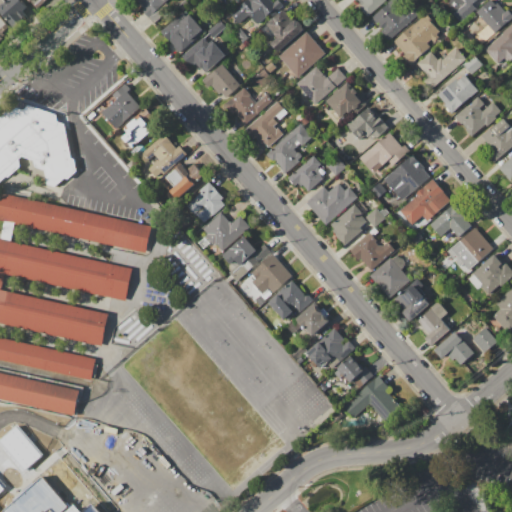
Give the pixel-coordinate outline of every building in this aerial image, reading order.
[(0,14),(0,0),(2,0),(3,1),(4,0),(5,2),(7,0),(19,0),(31,12),(12,29),(7,23),(7,22),(0,14)] [(46,0),(36,9),(28,0),(46,0)] [(166,0),(159,7),(164,13),(153,23),(142,11),(144,9),(135,0),(166,0)] [(240,5),(245,0),(269,0),(272,3),(275,0),(277,0),(283,6),(271,16),(269,14),(257,24),(240,5)] [(386,0),(367,17),(359,7),(361,5),(356,0),(386,0)] [(371,18),(391,0),(406,0),(419,15),(389,41),(380,32),(382,30),(378,26),(379,25),(377,23),(376,24),(371,18)] [(475,0),(472,3),(476,8),(460,22),(454,14),(465,4),(464,2),(465,1),(464,0),(475,0)] [(476,12),(490,0),(495,5),(497,3),(504,12),(507,10),(511,15),(511,17),(495,33),(476,12)] [(204,32),(179,53),(174,47),(169,40),(168,41),(160,32),(185,10),(204,32)] [(304,29),(278,52),(267,40),(274,35),(265,25),(283,10),(293,21),(295,19),(304,29)] [(393,42),(413,24),(414,24),(420,19),(419,19),(425,13),(431,19),(430,20),(440,31),(437,34),(440,38),(434,43),(431,40),(427,44),(430,47),(409,65),(402,57),(404,55),(393,42)] [(233,20),(227,25),(222,19),(227,14),(233,20)] [(0,18),(8,27),(2,33),(6,37),(0,42),(0,18)] [(224,27),(211,38),(206,33),(220,21),(224,27)] [(511,23),(511,57),(507,62),(503,59),(497,64),(485,50),(503,34),(501,33),(511,23)] [(247,38),(241,44),(232,34),(239,28),(247,38)] [(325,54),(297,78),(278,56),(306,32),(325,54)] [(228,52),(204,74),(195,63),(190,67),(181,56),(203,38),(208,44),(214,39),(218,44),(220,42),(228,52)] [(465,59),(435,86),(416,64),(430,52),(437,60),(440,58),(442,60),(456,48),(465,59)] [(470,75),(462,65),(473,55),(481,65),(470,75)] [(270,73),(265,68),(271,62),(276,68),(270,73)] [(221,64),(239,85),(225,98),(220,92),(218,94),(210,85),(207,88),(201,81),(221,64)] [(345,78),(315,105),(296,84),(316,67),(326,78),(337,68),(345,78)] [(259,87),(252,79),(263,69),(270,76),(259,87)] [(437,95),(456,79),(457,80),(463,75),(477,90),(451,113),(444,105),(445,104),(437,95)] [(125,84),(130,89),(127,92),(140,107),(115,129),(101,113),(116,100),(112,95),(125,84)] [(366,104),(344,123),(325,101),(328,98),(330,101),(347,86),(351,90),(353,87),(358,92),(355,94),(359,98),(360,97),(366,104)] [(272,101),(244,125),(233,113),(231,115),(222,105),(243,87),(256,102),(265,93),(272,101)] [(454,117),(466,106),(467,107),(472,103),(471,102),(478,96),(484,104),(479,108),(482,112),(493,102),(501,111),(494,117),(495,118),(486,127),(485,125),(471,137),(465,129),(466,129),(461,123),(460,124),(454,117)] [(277,102),(283,109),(272,118),(277,123),(273,126),(275,129),(277,128),(283,134),(268,148),(263,142),(260,144),(254,137),(253,139),(245,129),(277,102)] [(0,121),(1,121),(0,118),(7,112),(10,114),(17,108),(24,110),(28,106),(55,115),(56,122),(63,125),(69,159),(73,160),(75,172),(66,179),(63,178),(53,187),(47,185),(43,170),(34,168),(33,161),(21,157),(18,159),(19,167),(7,177),(3,178),(0,180),(0,235),(3,222),(0,221),(0,197),(1,193),(150,226),(144,253),(14,224),(9,242),(132,270),(125,300),(4,272),(0,291),(107,314),(100,346),(0,324),(0,337),(95,359),(89,381),(0,360),(0,121)] [(145,108),(155,119),(149,125),(152,129),(127,151),(118,141),(128,132),(123,127),(145,108)] [(367,108),(386,129),(374,139),(370,134),(366,138),(364,136),(360,140),(347,125),(367,108)] [(511,146),(494,163),(487,155),(493,150),(481,136),(503,117),(511,126),(511,128),(511,129),(511,130),(511,146)] [(300,124),(311,137),(301,146),(299,144),(293,149),(297,153),(298,152),(302,156),(297,160),(300,164),(286,176),(274,162),(273,163),(265,154),(300,124)] [(359,158),(369,149),(369,150),(389,133),(401,147),(404,145),(409,151),(391,166),(387,161),(381,166),(378,162),(369,170),(359,158)] [(186,154),(158,179),(149,168),(158,160),(154,155),(144,163),(138,156),(164,134),(176,148),(179,146),(186,154)] [(349,151),(361,141),(368,148),(356,158),(349,151)] [(429,177),(410,194),(406,190),(400,195),(393,187),(399,182),(391,172),(411,155),(419,163),(418,164),(429,177)] [(313,156),(320,164),(317,167),(318,169),(317,170),(321,175),(320,176),(322,179),(307,192),(299,182),(295,186),(288,178),(313,156)] [(498,169),(511,156),(511,182),(511,183),(498,169)] [(335,175),(328,167),(337,159),(344,167),(335,175)] [(199,171),(177,190),(166,178),(181,165),(186,170),(193,164),(199,171)] [(432,180),(450,200),(426,222),(421,216),(411,225),(399,211),(416,196),(415,194),(432,180)] [(203,223),(195,214),(199,210),(189,199),(208,182),(223,198),(220,200),(224,205),(203,223)] [(357,197),(325,225),(305,203),(324,187),(328,192),(338,183),(345,191),(348,187),(357,197)] [(370,190),(379,183),(386,191),(377,199),(370,190)] [(343,245),(331,232),(334,229),(330,225),(354,205),(359,201),(366,210),(360,215),(365,221),(358,228),(361,230),(343,245)] [(471,226),(458,238),(450,229),(440,237),(430,225),(453,204),(464,216),(463,217),(471,226)] [(365,217),(375,208),(379,212),(383,208),(387,213),(383,217),(385,218),(374,228),(365,217)] [(202,229),(220,213),(230,224),(239,216),(249,227),(222,252),(214,243),(212,245),(204,235),(206,234),(202,229)] [(493,248),(465,273),(455,261),(457,258),(454,255),(452,257),(447,252),(475,227),(493,248)] [(394,250),(371,271),(360,258),(358,260),(350,251),(370,233),(377,241),(375,242),(378,246),(382,246),(387,242),(394,250)] [(244,237),(256,251),(264,244),(270,252),(236,282),(228,272),(232,269),(221,256),(244,237)] [(292,276),(271,294),(272,295),(259,306),(254,300),(261,293),(251,282),(254,279),(250,274),(273,254),(292,276)] [(409,280),(389,298),(369,276),(390,258),(391,259),(397,254),(406,264),(400,270),(409,280)] [(511,270),(511,276),(501,287),(499,285),(488,294),(480,286),(477,290),(467,279),(473,275),(472,273),(494,254),(500,261),(502,259),(511,270)] [(291,280),(304,295),(306,293),(308,296),(313,292),(316,296),(295,315),(293,311),(283,320),(268,303),(278,294),(277,293),(291,280)] [(411,284),(429,304),(409,321),(401,312),(403,311),(393,299),(411,284)] [(511,287),(511,331),(508,335),(492,316),(500,309),(495,303),(511,287)] [(437,301),(447,313),(440,319),(450,330),(431,346),(425,338),(429,335),(417,321),(431,309),(430,308),(437,301)] [(330,322),(310,339),(294,320),(313,302),(330,322)] [(267,314),(261,318),(256,312),(261,307),(267,314)] [(472,339),(485,327),(498,342),(484,354),(472,339)] [(334,328),(345,340),(342,343),(343,345),(348,341),(355,349),(331,370),(326,364),(319,370),(305,354),(334,328)] [(433,350),(454,331),(474,353),(460,366),(454,359),(452,361),(446,355),(441,359),(433,350)] [(351,357),(362,369),(365,366),(375,378),(361,390),(353,380),(348,384),(342,377),(339,379),(334,373),(338,370),(337,369),(351,357)] [(0,373),(79,391),(73,416),(0,399),(0,373)] [(343,406),(378,375),(389,388),(386,391),(402,409),(385,424),(368,404),(353,418),(343,406)]
